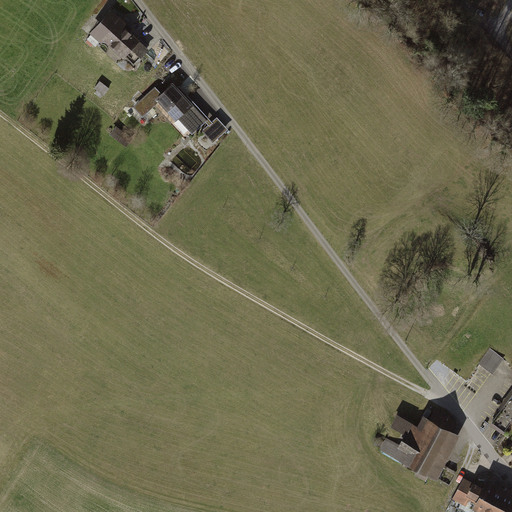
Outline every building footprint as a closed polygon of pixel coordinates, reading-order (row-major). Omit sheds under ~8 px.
[(148,52),(109,17),(93,35),(125,63),(133,54),(140,60),(148,52)] [(119,97),(92,77),(84,87),(112,107),(119,97)] [(209,123),(173,85),(161,96),(154,89),(132,109),(145,122),(159,108),(189,141),(209,123)] [(214,141),(229,128),(219,116),(203,130),(214,141)] [(131,141),(117,128),(112,134),(127,146),(131,141)] [(480,363),(493,373),(504,358),(491,348),(480,363)] [(511,395),(494,421),(504,428),(511,417),(511,395)] [(383,453),(437,482),(461,438),(426,419),(420,430),(413,426),(401,447),(389,441),(383,453)] [(479,511),(499,511),(509,493),(488,483),(484,491),(465,481),(455,500),(468,506),(471,499),(478,503),(475,510),(479,511)] [(511,511),(511,494),(509,493),(499,511),(511,511)]
